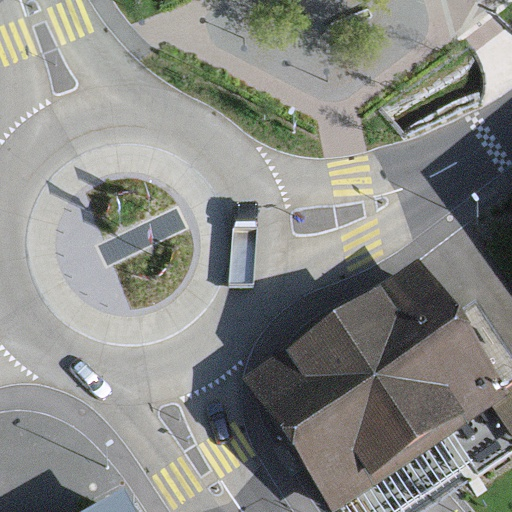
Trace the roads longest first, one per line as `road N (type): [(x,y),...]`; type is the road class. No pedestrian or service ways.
road 1 (tertiary): [(511,129),(370,207),(264,225)]
road 2 (primary): [(264,225),(239,162),(186,120),(118,109),(80,120)]
road 3 (primary): [(150,373),(190,361),(224,338),(249,305),(263,266),(264,225)]
road 4 (primary): [(150,373),(234,511)]
road 5 (primary): [(14,305),(41,339),(73,361),(111,373),(150,373)]
road 6 (primary): [(80,120),(24,163),(0,230)]
road 7 (primary): [(29,0),(80,120)]
